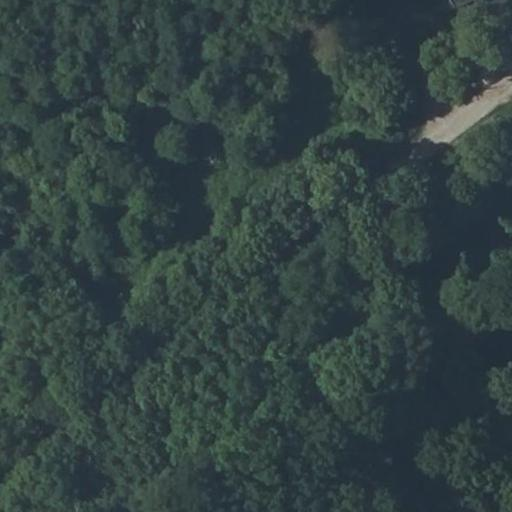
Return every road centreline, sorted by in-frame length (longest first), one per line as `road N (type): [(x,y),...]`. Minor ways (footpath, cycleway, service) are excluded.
road 1 (track): [(0,479),(511,82)]
road 2 (track): [(456,122),(377,0)]
